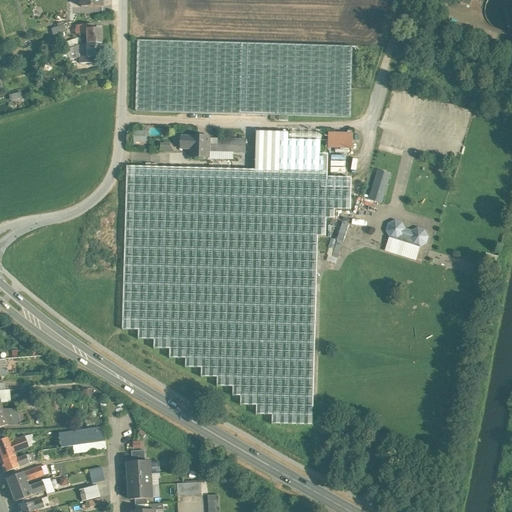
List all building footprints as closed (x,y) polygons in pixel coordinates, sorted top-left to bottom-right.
[(63,25),(51,29),(53,35),(65,32),(63,25)] [(94,25),(75,25),(75,35),(86,34),(86,44),(103,44),(103,30),(94,30),(94,25)] [(469,41),(461,39),(459,45),(467,48),(469,41)] [(352,47),(138,41),(136,112),(350,118),(352,47)] [(103,44),(86,44),(86,54),(79,54),(79,64),(93,63),(92,58),(103,58),(103,44)] [(65,50),(67,58),(69,58),(70,60),(76,58),(73,48),(68,49),(65,50)] [(482,87),(469,83),(465,94),(478,99),(482,87)] [(10,100),(21,97),(20,91),(9,94),(10,100)] [(146,142),(146,130),(138,130),(137,142),(146,142)] [(353,134),(328,133),(328,147),(353,148),(353,134)] [(209,138),(190,137),(190,139),(188,139),(186,137),(183,137),(181,139),(181,147),(183,149),(186,149),(188,147),(190,147),(190,149),(191,149),(191,157),(208,158),(209,152),(216,152),(217,139),(209,139),(209,138)] [(292,139),(260,138),(259,177),(332,179),(332,161),(324,161),(325,147),(292,146),(292,139)] [(246,140),(217,139),(216,152),(245,153),(246,140)] [(390,174),(379,171),(370,200),(381,203),(390,174)] [(259,177),(131,173),(127,336),(143,336),(142,345),(158,346),(158,355),(174,355),(174,364),(190,365),(190,374),(206,374),(205,383),(221,383),(221,392),(237,393),(237,402),(245,402),(244,411),(261,412),(260,421),(276,421),(276,430),(317,431),(318,387),(322,242),(330,242),(331,224),(339,225),(339,216),(355,216),(356,184),(332,184),(332,179),(259,177)] [(395,221),(389,224),(386,231),(390,238),(397,240),(403,237),(409,239),(412,245),(419,247),(426,244),(428,237),(425,230),(418,228),(412,231),(405,229),(402,223),(395,221)] [(343,223),(337,240),(343,242),(349,225),(343,223)] [(5,391),(0,391),(0,400),(8,400),(7,390),(5,391)] [(0,406),(0,428),(7,425),(21,425),(15,409),(1,409),(0,406)] [(103,430),(86,433),(88,444),(105,442),(103,430)] [(86,433),(59,437),(61,448),(88,444),(86,433)] [(8,438),(0,440),(0,461),(15,456),(13,453),(27,448),(23,438),(10,443),(8,438)] [(141,450),(141,440),(132,440),(132,450),(141,450)] [(49,451),(40,452),(41,459),(43,458),(44,460),(50,459),(49,451)] [(15,456),(0,461),(0,462),(4,473),(34,461),(31,454),(25,455),(16,459),(15,456)] [(132,464),(128,464),(128,465),(127,466),(128,469),(128,470),(129,476),(151,475),(150,463),(145,463),(132,464)] [(37,467),(21,473),(24,482),(43,475),(41,467),(37,467)] [(101,467),(90,470),(92,482),(104,479),(101,467)] [(21,473),(6,479),(10,490),(26,485),(24,482),(21,473)] [(151,475),(129,476),(129,482),(128,483),(129,486),(129,487),(129,488),(151,487),(151,475)] [(42,482),(27,487),(30,496),(45,490),(42,482)] [(201,483),(177,484),(178,496),(202,495),(201,483)] [(26,485),(10,490),(15,502),(30,496),(27,487),(26,485)] [(96,486),(83,489),(86,501),(99,497),(96,486)] [(151,487),(129,488),(130,494),(129,495),(129,498),(130,498),(130,500),(135,499),(147,499),(152,499),(151,487)] [(219,511),(219,495),(208,496),(208,511),(219,511)] [(40,499),(32,502),(35,511),(44,508),(40,499)] [(99,499),(88,501),(90,507),(100,505),(99,499)] [(32,502),(17,507),(18,511),(35,511),(32,502)]
